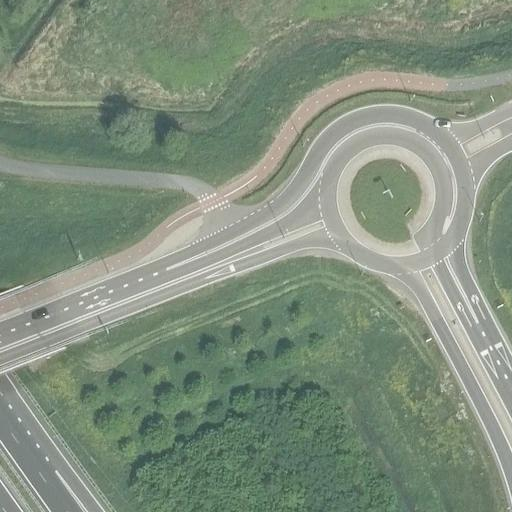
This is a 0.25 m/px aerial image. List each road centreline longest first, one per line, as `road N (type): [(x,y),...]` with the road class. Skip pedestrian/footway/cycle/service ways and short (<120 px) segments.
road 1 (trunk): [(444,141),(403,117),(356,121),(330,138),(276,210),(203,247),(171,274)]
road 2 (trunk): [(400,264),(511,470)]
road 3 (trunk): [(171,274),(0,345)]
road 4 (trunk): [(418,146),(389,138),(354,146),(333,167),(326,201)]
